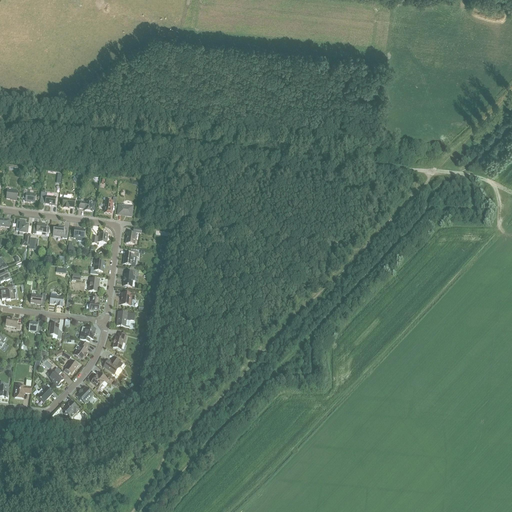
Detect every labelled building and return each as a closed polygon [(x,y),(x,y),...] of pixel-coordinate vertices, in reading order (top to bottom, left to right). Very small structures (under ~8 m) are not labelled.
[(7,190),(6,199),(13,200),(13,201),(17,201),(18,193),(15,192),(15,191),(7,190)] [(24,191),(23,198),(26,199),(25,202),(29,203),(29,202),(35,203),(36,195),(27,194),(27,192),(24,191)] [(41,193),(40,203),(45,204),(45,205),(52,205),(52,206),(55,206),(56,198),(46,196),(46,193),(41,193)] [(69,209),(69,208),(74,208),(75,200),(71,200),(71,196),(67,195),(67,199),(64,199),(62,207),(63,207),(63,208),(69,209)] [(113,204),(116,204),(117,198),(113,198),(113,202),(105,201),(105,205),(104,205),(103,209),(104,209),(104,214),(111,215),(112,210),(111,210),(112,206),(113,204)] [(80,202),(79,209),(85,210),(84,211),(92,212),(92,211),(95,211),(95,208),(96,203),(93,203),(91,201),(89,203),(86,202),(86,203),(80,202)] [(119,205),(118,215),(121,216),(122,215),(127,216),(127,217),(132,217),(133,207),(129,207),(129,206),(122,205),(122,206),(119,205)] [(0,219),(0,227),(9,228),(10,220),(0,219)] [(25,225),(25,222),(18,221),(17,228),(20,229),(19,233),(27,234),(28,226),(25,225)] [(34,227),(33,234),(36,235),(36,232),(42,233),(42,236),(46,236),(46,234),(49,234),(49,228),(47,228),(47,225),(41,225),(41,224),(37,224),(37,228),(34,227)] [(54,230),(53,236),(62,237),(62,239),(67,239),(68,231),(68,230),(64,230),(64,227),(58,226),(58,230),(54,230)] [(75,229),(73,239),(77,239),(77,240),(78,241),(83,242),(84,241),(86,230),(81,230),(79,230),(79,229),(75,229)] [(126,239),(126,244),(135,245),(136,234),(136,233),(141,234),(141,230),(134,229),(133,234),(127,233),(128,234),(127,239),(126,239)] [(93,237),(92,244),(97,245),(97,243),(106,244),(108,234),(106,234),(107,233),(104,233),(104,234),(100,233),(99,237),(98,238),(98,237),(93,237)] [(29,247),(30,239),(31,236),(25,236),(25,242),(22,242),(21,246),(29,247)] [(30,239),(29,247),(29,250),(36,250),(38,240),(30,239)] [(125,254),(123,265),(130,266),(130,268),(135,268),(136,262),(132,262),(133,257),(138,258),(139,253),(129,252),(129,255),(125,254)] [(0,270),(8,267),(1,259),(0,259),(0,270)] [(91,268),(90,275),(98,276),(99,272),(103,273),(103,266),(104,266),(105,262),(96,261),(95,266),(96,267),(94,268),(91,268)] [(124,282),(123,287),(124,287),(125,288),(126,288),(127,287),(132,288),(133,280),(134,280),(135,276),(135,273),(126,272),(126,275),(125,275),(124,279),(124,282)] [(0,273),(0,282),(0,283),(1,284),(6,281),(6,282),(10,280),(7,274),(2,276),(1,273),(0,273)] [(100,281),(90,279),(89,292),(98,293),(100,281)] [(16,294),(15,289),(13,290),(13,288),(4,289),(4,288),(0,288),(0,294),(0,296),(1,296),(2,301),(6,300),(6,301),(10,301),(10,300),(15,299),(14,294),(16,294)] [(122,301),(120,301),(119,305),(125,306),(126,307),(126,306),(130,307),(134,307),(135,298),(135,295),(121,293),(123,294),(122,301)] [(31,296),(30,304),(37,304),(37,305),(41,306),(42,302),(45,302),(46,295),(43,294),(42,297),(31,296)] [(52,294),(51,297),(50,305),(57,306),(57,307),(62,308),(63,306),(64,299),(57,298),(57,296),(56,295),(55,294),(52,294)] [(92,303),(90,303),(89,312),(93,312),(94,311),(99,312),(100,304),(98,304),(99,298),(92,297),(92,303)] [(134,321),(135,315),(118,313),(118,316),(117,327),(121,327),(121,328),(122,328),(122,327),(129,328),(130,321),(131,321),(134,321)] [(14,320),(7,318),(5,327),(17,329),(16,330),(20,331),(21,325),(18,324),(19,320),(14,319),(14,320)] [(37,332),(36,334),(41,335),(43,322),(38,322),(38,323),(30,322),(29,325),(27,328),(29,329),(29,331),(31,332),(32,333),(33,333),(34,333),(35,332),(37,332)] [(58,336),(57,339),(61,340),(62,333),(58,332),(59,325),(51,324),(50,332),(49,333),(49,334),(50,336),(52,336),(53,336),(58,336)] [(82,333),(80,340),(89,343),(90,339),(93,340),(94,337),(95,334),(96,330),(90,328),(90,329),(86,328),(84,333),(82,333)] [(114,344),(113,348),(117,349),(117,350),(119,351),(120,350),(121,351),(123,343),(125,344),(127,337),(118,334),(117,338),(116,338),(115,342),(114,342),(114,344)] [(77,351),(74,355),(82,361),(84,357),(85,358),(88,354),(87,354),(88,352),(85,350),(87,346),(81,342),(79,346),(81,347),(78,351),(77,351)] [(123,364),(120,362),(114,358),(112,361),(113,361),(112,363),(109,361),(104,367),(114,375),(119,368),(121,368),(122,369),(124,366),(123,365),(123,364)] [(72,361),(65,370),(64,372),(68,376),(70,373),(72,375),(78,366),(72,361)] [(55,372),(50,378),(50,379),(54,386),(55,387),(56,387),(57,388),(58,388),(59,388),(60,387),(61,387),(61,386),(62,386),(62,385),(62,384),(62,383),(64,381),(59,376),(61,373),(57,368),(54,372),(55,372)] [(96,377),(91,382),(99,389),(100,388),(101,388),(103,386),(102,385),(105,382),(106,383),(109,380),(101,373),(97,378),(96,377)] [(0,391),(0,393),(0,397),(8,399),(9,389),(5,388),(5,384),(0,383),(0,391)] [(15,395),(15,399),(23,400),(24,394),(31,395),(32,388),(27,387),(27,388),(25,387),(20,387),(19,386),(18,386),(17,386),(16,386),(16,390),(15,390),(14,395),(15,395)] [(44,390),(37,397),(44,404),(53,394),(45,386),(42,388),(44,390)] [(80,394),(77,396),(85,405),(86,403),(87,404),(89,403),(88,402),(94,396),(86,388),(82,391),(81,390),(79,393),(80,394)] [(67,407),(63,411),(65,412),(64,414),(66,415),(68,415),(69,416),(74,412),(77,412),(80,410),(71,401),(68,404),(68,405),(67,407)]
